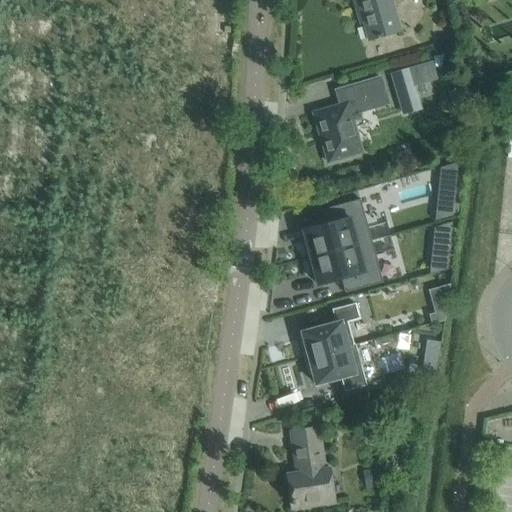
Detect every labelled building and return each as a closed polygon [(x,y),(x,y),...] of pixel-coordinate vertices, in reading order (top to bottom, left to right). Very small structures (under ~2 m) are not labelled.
[(391,1),(393,0),(353,0),(358,14),(361,13),(368,40),(376,37),(377,39),(381,38),(381,36),(399,31),(391,1)] [(447,42),(436,46),(439,54),(450,51),(447,42)] [(387,103),(380,78),(336,91),(336,92),(342,91),(345,103),(313,113),(318,132),(319,133),(320,133),(321,133),(324,141),(323,142),(322,143),(322,144),(322,145),(327,163),(361,152),(350,114),(387,103)] [(325,224),(302,231),(310,258),(371,241),(359,199),(321,210),(325,224)] [(371,241),(310,258),(317,285),(340,278),(344,293),(382,283),(371,241)] [(353,345),(346,322),(348,321),(349,321),(351,321),(358,318),(354,304),(331,310),(335,323),(301,333),(303,342),(300,343),(305,359),(355,345),(354,344),(353,345)] [(366,385),(355,345),(305,359),(309,374),(312,373),(315,385),(340,378),(344,391),(366,385)] [(423,362),(420,377),(436,373),(437,364),(427,363),(423,362)] [(333,503),(328,469),(324,470),(318,428),(290,432),(292,448),(298,447),(302,473),(286,475),(291,509),(333,503)] [(400,475),(370,474),(370,494),(399,494),(400,475)]
